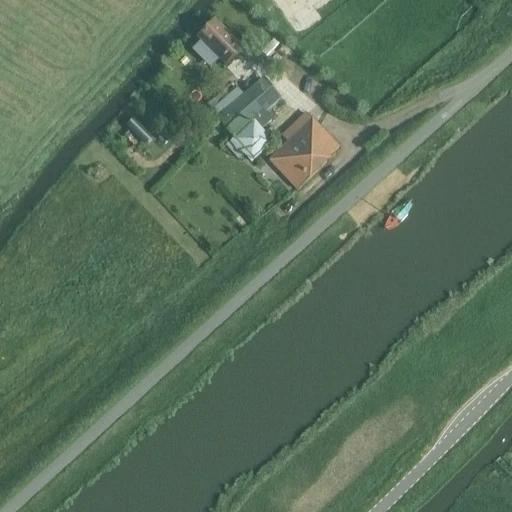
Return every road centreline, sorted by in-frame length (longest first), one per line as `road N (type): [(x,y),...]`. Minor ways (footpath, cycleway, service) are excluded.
road 1 (unclassified): [(18,511),(511,53)]
road 2 (unclassified): [(378,511),(511,375)]
